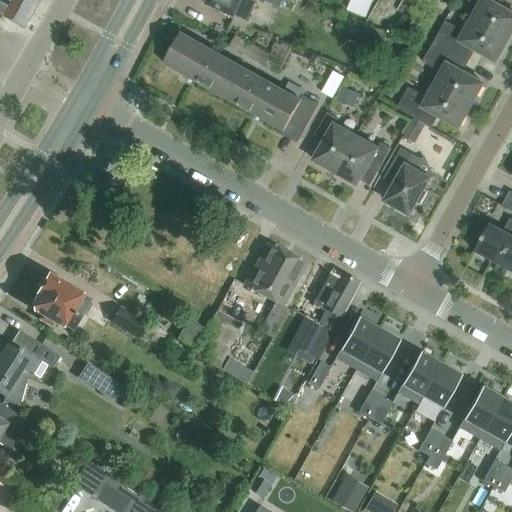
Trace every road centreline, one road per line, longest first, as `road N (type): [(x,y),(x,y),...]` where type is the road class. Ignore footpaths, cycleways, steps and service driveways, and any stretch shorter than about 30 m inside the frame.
road 1 (unclassified): [(411,287),(82,101)]
road 2 (residential): [(511,105),(411,287)]
road 3 (tertiary): [(0,230),(82,101)]
